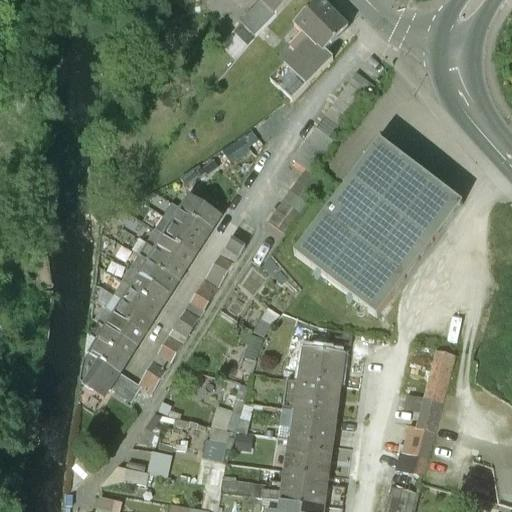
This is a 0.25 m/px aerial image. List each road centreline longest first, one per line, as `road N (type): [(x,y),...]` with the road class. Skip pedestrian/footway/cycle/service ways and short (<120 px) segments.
road 1 (residential): [(364,511),(388,354)]
road 2 (primary): [(511,163),(464,104),(451,49)]
